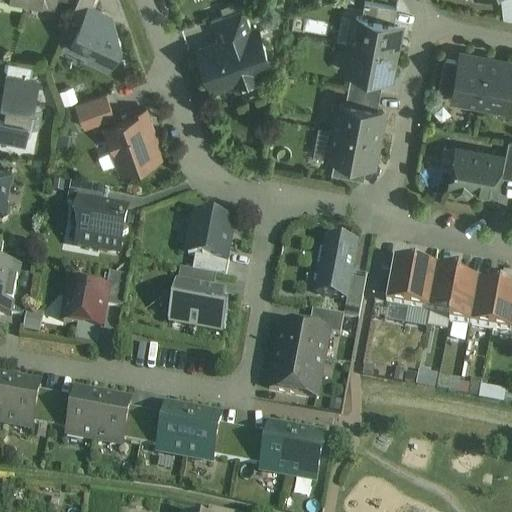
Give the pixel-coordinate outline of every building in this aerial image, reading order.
[(94,0),(78,0),(70,20),(81,25),(90,7),(91,8),(94,0)] [(397,8),(365,2),(362,17),(394,24),(397,8)] [(91,8),(90,7),(81,25),(71,48),(90,57),(89,60),(108,69),(110,65),(111,65),(121,43),(113,21),(104,17),(102,13),(91,8)] [(244,8),(210,20),(219,43),(252,31),(244,8)] [(362,17),(356,16),(351,44),(395,52),(400,25),(394,24),(362,17)] [(252,31),(219,43),(221,49),(202,55),(213,87),(236,79),(238,85),(259,77),(257,71),(271,66),(257,29),(252,31)] [(395,52),(351,44),(346,71),(383,79),(390,80),(395,52)] [(453,94),(452,99),(480,104),(488,60),(460,55),(459,62),(453,94)] [(459,62),(444,60),(438,91),(453,94),(459,62)] [(511,64),(488,60),(480,104),(507,109),(511,84),(511,64)] [(33,67),(9,62),(4,86),(29,91),(31,80),(33,67)] [(383,79),(352,73),(349,88),(381,94),(383,79)] [(29,91),(4,86),(2,100),(8,101),(5,117),(0,116),(0,138),(25,143),(29,123),(38,125),(42,106),(35,105),(39,82),(31,80),(29,91)] [(381,94),(349,88),(346,104),(378,110),(381,94)] [(107,93),(76,104),(85,129),(116,117),(107,93)] [(346,104),(339,103),(334,130),(378,138),(383,111),(378,110),(346,104)] [(146,113),(108,127),(111,137),(108,138),(113,152),(117,154),(119,159),(117,163),(119,169),(124,171),(130,169),(131,165),(158,156),(153,142),(151,138),(153,134),(151,128),(146,113)] [(378,138),(334,130),(329,158),(335,159),(367,165),(373,166),(378,138)] [(511,141),(509,141),(502,176),(511,177),(511,141)] [(501,157),(457,148),(457,153),(453,156),(452,162),(454,166),(451,185),(455,185),(454,188),(457,192),(466,194),(470,191),(471,188),(495,193),(501,157)] [(367,165),(335,159),(332,175),(364,181),(367,165)] [(12,172),(0,169),(0,222),(2,223),(7,220),(9,212),(5,207),(12,172)] [(106,191),(71,184),(67,204),(79,207),(80,202),(103,207),(106,191)] [(103,207),(80,202),(79,207),(75,224),(80,231),(77,247),(119,255),(122,238),(128,234),(124,228),(127,211),(103,207)] [(233,223),(196,217),(192,216),(189,234),(192,234),(188,256),(225,263),(225,262),(233,223)] [(357,246),(327,241),(325,251),(320,250),(317,268),(322,269),(316,297),(346,303),(357,246)] [(225,263),(195,257),(193,273),(216,277),(226,279),(229,263),(225,262),(225,263)] [(416,267),(394,263),(392,271),(386,306),(408,310),(416,267)] [(0,289),(16,293),(18,281),(21,268),(0,264),(0,289)] [(437,271),(416,267),(408,310),(429,314),(437,271)] [(381,269),(374,304),(386,306),(392,271),(381,269)] [(182,271),(179,284),(190,287),(193,273),(182,271)] [(459,275),(437,271),(429,314),(450,318),(451,318),(458,281),(459,275)] [(216,277),(193,273),(190,287),(213,291),(216,277)] [(128,278),(110,275),(107,291),(108,291),(105,307),(123,310),(128,278)] [(511,276),(504,275),(501,289),(511,290),(511,276)] [(458,281),(451,318),(450,318),(449,324),(471,328),(479,285),(458,281)] [(107,291),(71,284),(67,288),(65,297),(68,300),(63,324),(101,331),(105,307),(108,291),(107,291)] [(179,284),(176,284),(168,324),(224,335),(229,310),(224,309),(227,293),(213,291),(190,287),(179,284)] [(501,289),(479,285),(471,328),(493,332),(501,289)] [(16,293),(0,289),(0,315),(11,318),(12,315),(14,305),(13,305),(16,293)] [(511,290),(501,289),(493,332),(511,335),(511,290)] [(27,295),(16,293),(14,305),(12,315),(23,317),(27,295)] [(344,318),(313,312),(309,330),(327,334),(326,335),(340,337),(344,318)] [(309,330),(281,325),(278,341),(279,341),(277,353),(321,361),(326,335),(327,334),(309,330)] [(277,353),(276,353),(269,391),(316,400),(324,362),(321,361),(277,353)] [(13,382),(0,379),(0,424),(5,425),(13,382)] [(41,387),(13,382),(5,425),(32,431),(39,393),(41,387)] [(486,386),(483,396),(505,402),(508,393),(486,386)] [(57,396),(39,393),(34,425),(51,428),(57,396)] [(103,399),(75,393),(74,399),(68,431),(67,437),(95,442),(103,399)] [(74,399),(57,396),(51,428),(68,431),(74,399)] [(131,404),(103,399),(95,442),(122,448),(129,410),(131,404)] [(194,414),(166,409),(164,417),(158,448),(158,453),(185,458),(194,414)] [(147,413),(129,410),(124,442),(141,445),(147,413)] [(164,417),(147,413),(141,445),(158,448),(164,417)] [(221,419),(194,414),(185,458),(213,463),(214,458),(220,427),(221,419)] [(237,430),(220,427),(214,458),(231,462),(237,430)] [(297,433),(269,428),(268,436),(262,467),(261,472),(288,477),(297,433)] [(268,436),(237,430),(231,462),(262,467),(268,436)] [(324,438),(297,433),(288,477),(316,483),(324,438)]
